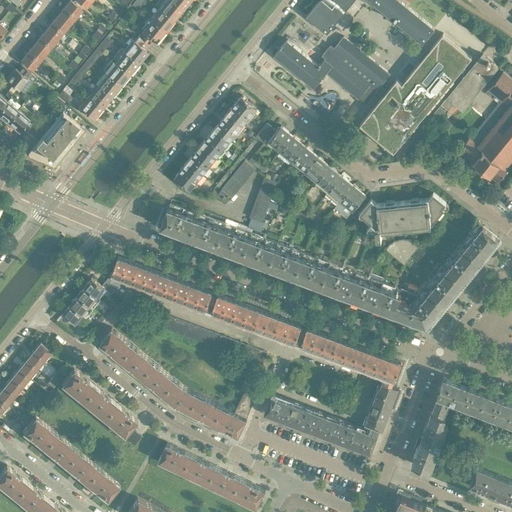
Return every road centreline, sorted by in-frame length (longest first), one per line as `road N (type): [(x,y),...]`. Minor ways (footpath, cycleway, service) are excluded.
road 1 (residential): [(438,352),(103,227)]
road 2 (residential): [(511,231),(431,167),(367,175),(233,67)]
road 3 (tertiary): [(219,0),(50,206)]
road 4 (residential): [(83,353),(135,290),(285,347)]
road 5 (residential): [(285,347),(372,376),(356,417),(267,385)]
road 6 (tertiary): [(103,227),(233,67)]
road 7 (residential): [(239,456),(168,420),(83,353)]
road 8 (residential): [(386,471),(438,352)]
